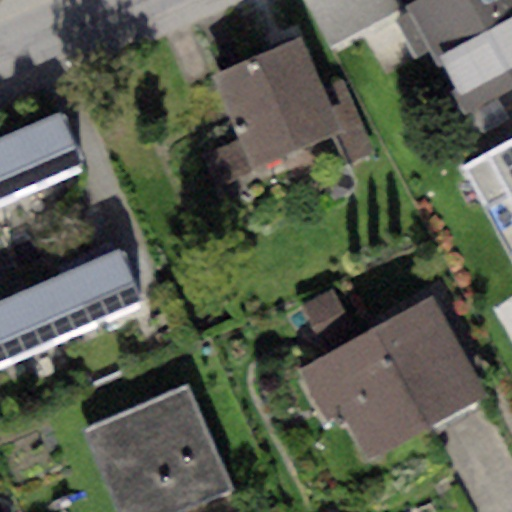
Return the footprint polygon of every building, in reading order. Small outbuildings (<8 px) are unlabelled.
[(396,0),(306,0),(303,2),(329,49),(401,10),(396,0)] [(511,0),(423,0),(409,7),(463,112),(511,87),(511,0)] [(302,36),(211,75),(253,170),(335,135),(348,163),(373,152),(342,80),(325,88),(302,36)] [(62,114),(0,139),(0,208),(87,172),(62,114)] [(511,140),(460,168),(481,206),(510,190),(511,192),(511,140)] [(118,252),(0,302),(0,363),(140,304),(118,252)] [(332,294),(304,310),(323,342),(351,326),(332,294)] [(435,297),(299,370),(325,418),(338,411),(365,460),(488,394),(435,297)] [(189,390),(93,429),(127,511),(182,511),(231,492),(189,390)]
